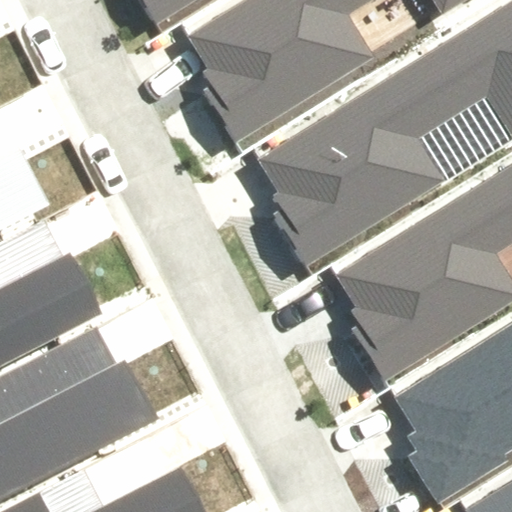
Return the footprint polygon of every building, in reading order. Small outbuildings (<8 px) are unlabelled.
[(134,0),(156,35),(214,0),(134,0)] [(186,78),(228,150),(365,68),(334,17),(362,0),(423,0),(432,16),(458,0),(243,0),(184,35),(204,68),(186,78)] [(269,204),(312,275),(448,194),(417,143),(490,99),(511,135),(511,14),(268,161),(287,193),(269,204)] [(0,228),(56,201),(22,135),(0,145),(0,228)] [(340,325),(383,396),(511,319),(511,301),(489,263),(511,249),(511,178),(339,282),(359,314),(340,325)] [(0,366),(105,313),(71,247),(0,282),(0,366)] [(0,504),(157,419),(123,356),(113,361),(93,325),(0,376),(0,504)] [(434,465),(407,480),(425,511),(438,511),(511,469),(511,354),(405,416),(434,465)] [(3,511),(208,511),(183,461),(99,504),(83,472),(3,511)] [(511,511),(511,496),(485,511),(511,511)]
